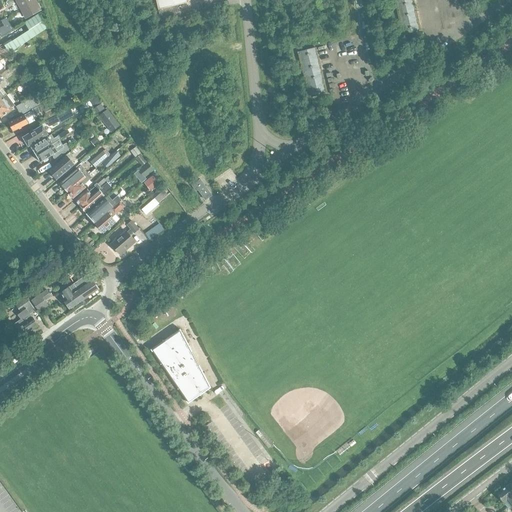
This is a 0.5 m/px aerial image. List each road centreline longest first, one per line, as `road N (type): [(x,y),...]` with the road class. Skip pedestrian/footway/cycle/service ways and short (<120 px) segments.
road 1 (unknown): [(256,175),(471,18)]
road 2 (tertiary): [(97,319),(241,511)]
road 3 (tertiary): [(328,511),(511,362)]
road 4 (residential): [(97,319),(109,300),(110,275),(0,140)]
road 5 (motorway): [(511,399),(372,511)]
road 6 (motorway): [(413,511),(511,436)]
road 7 (tertiary): [(0,384),(65,329),(97,319)]
